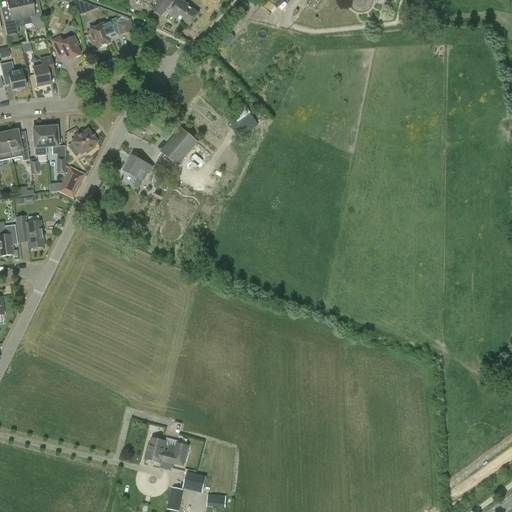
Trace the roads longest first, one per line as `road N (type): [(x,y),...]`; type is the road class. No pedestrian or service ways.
road 1 (unknown): [(30,343),(254,436),(261,511)]
road 2 (residential): [(49,269),(116,134),(169,69)]
road 3 (residential): [(0,111),(66,104),(81,77),(136,53),(169,69)]
